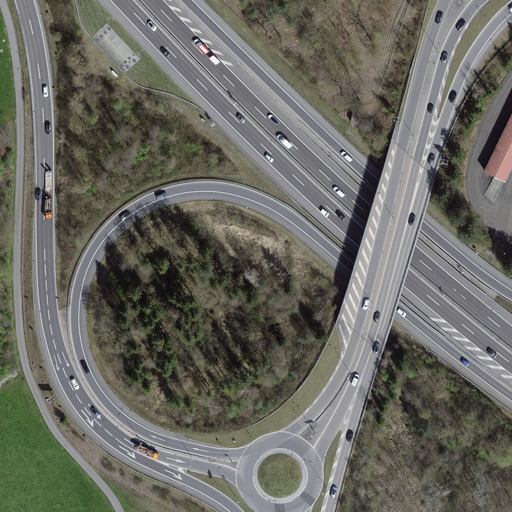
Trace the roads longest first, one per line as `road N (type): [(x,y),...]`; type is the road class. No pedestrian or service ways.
road 1 (motorway): [(253,452),(210,452),(142,429),(110,404),(82,354),(77,302),(91,254),(125,215),(176,191),(232,192),(290,218),(511,399)]
road 2 (motorway): [(328,511),(453,100),(475,51),(511,9)]
road 3 (motorway): [(121,0),(293,176),(511,364)]
road 4 (trunk): [(316,472),(369,342),(449,48),(480,0)]
road 5 (motorway): [(511,335),(314,165),(152,0)]
road 6 (trunk): [(446,0),(424,54),(350,352),(322,402),(279,440)]
road 7 (motorway): [(24,0),(41,93),(55,349),(81,403),(121,443)]
road 8 (motorway): [(511,292),(397,201),(187,0)]
road 9 (motorway): [(121,443),(235,511)]
road 10 (motorway): [(121,443),(245,484)]
